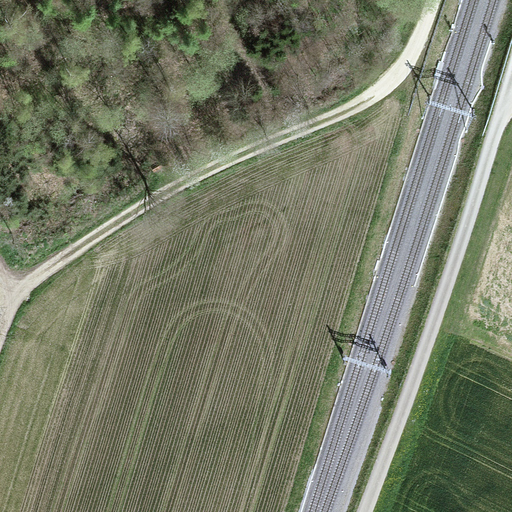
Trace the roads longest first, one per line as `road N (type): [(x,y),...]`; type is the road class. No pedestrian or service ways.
road 1 (track): [(11,304),(417,65),(437,0)]
road 2 (track): [(502,79),(363,511)]
